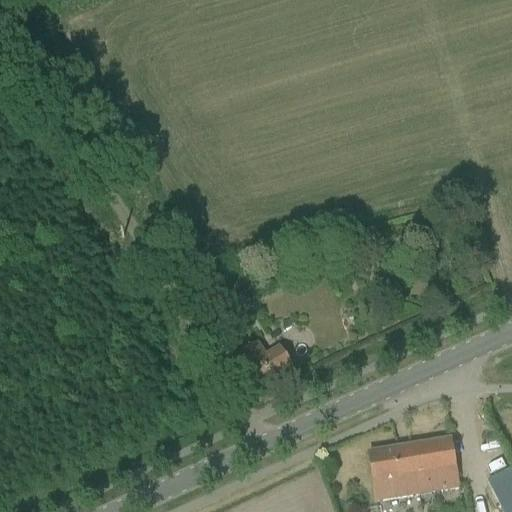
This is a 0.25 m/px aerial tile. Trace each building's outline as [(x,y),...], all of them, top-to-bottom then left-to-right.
[(231,313),(218,291),(206,299),(220,321),(231,313)] [(256,391),(290,370),(279,352),(265,361),(257,348),(242,357),(250,369),(244,373),(256,391)] [(494,446),(493,438),(484,439),(485,448),(494,446)] [(368,456),(376,504),(458,491),(450,443),(368,456)] [(511,511),(511,496),(496,505),(499,511),(511,511)]
